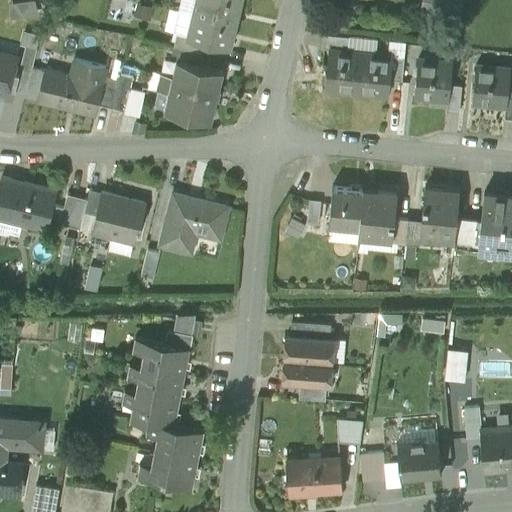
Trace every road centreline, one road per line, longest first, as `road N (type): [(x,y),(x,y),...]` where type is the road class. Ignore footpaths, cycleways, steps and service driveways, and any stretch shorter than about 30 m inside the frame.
road 1 (residential): [(264,145),(234,511)]
road 2 (residential): [(0,152),(264,145)]
road 3 (residential): [(264,145),(511,159)]
road 4 (residential): [(264,145),(296,0)]
